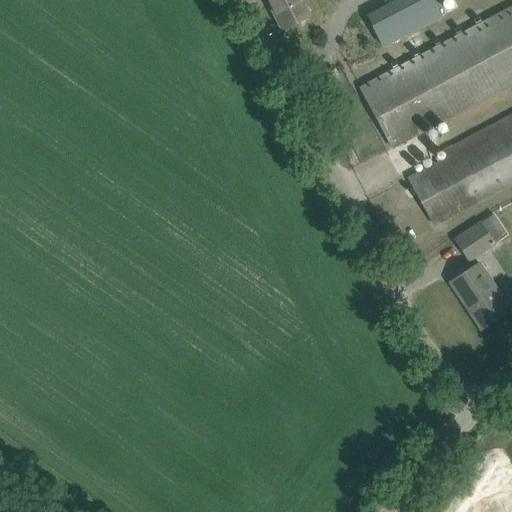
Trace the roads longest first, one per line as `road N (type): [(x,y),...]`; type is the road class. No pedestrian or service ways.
road 1 (unclassified): [(477,397),(343,190),(251,0)]
road 2 (unclassified): [(377,511),(477,397)]
